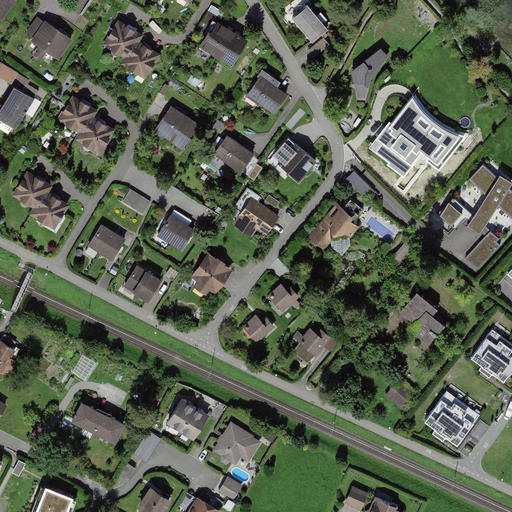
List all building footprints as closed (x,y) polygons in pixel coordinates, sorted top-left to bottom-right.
[(14,0),(0,0),(0,17),(2,18),(14,0)] [(327,29),(305,3),(289,18),(310,43),(327,29)] [(71,39),(39,17),(27,35),(41,45),(35,54),(41,59),(48,50),(58,57),(71,39)] [(146,34),(121,18),(101,51),(126,66),(146,34)] [(202,45),(231,63),(245,40),(218,24),(211,34),(209,33),(202,45)] [(162,56),(141,42),(124,69),(145,82),(162,56)] [(385,60),(375,51),(352,70),(357,99),(366,99),(372,74),(385,60)] [(280,82),(262,70),(259,75),(261,77),(249,94),(274,111),(287,94),(276,86),(280,82)] [(0,115),(18,126),(39,91),(17,77),(0,105),(0,115)] [(101,108),(75,92),(55,125),(81,140),(101,108)] [(460,140),(411,102),(375,148),(392,162),(391,164),(404,174),(420,153),(439,168),(460,140)] [(188,114),(174,104),(157,129),(175,142),(171,148),(180,154),(199,126),(186,117),(188,114)] [(117,130),(96,116),(79,143),(100,156),(117,130)] [(253,153),(227,135),(224,140),(219,137),(213,146),(218,149),(216,152),(211,149),(204,158),(219,168),(225,160),(241,171),(253,153)] [(280,161),(300,178),(315,160),(288,137),(274,154),(281,160),(280,161)] [(511,183),(511,180),(500,174),(498,177),(483,164),(470,179),(487,195),(474,214),(453,196),(438,213),(455,229),(465,218),(470,222),(467,225),(480,233),(481,232),(486,236),(466,257),(479,269),(500,245),(497,241),(500,238),(485,225),(499,205),(511,217),(511,189),(509,187),(511,183)] [(55,184),(29,168),(9,201),(35,216),(55,184)] [(364,194),(373,183),(355,168),(346,178),(364,194)] [(258,174),(252,170),(248,176),(255,180),(258,174)] [(260,197),(248,188),(238,203),(246,209),(237,222),(249,230),(253,225),(257,224),(266,231),(276,216),(256,202),(260,197)] [(150,200),(130,189),(122,202),(142,214),(150,200)] [(71,206),(50,192),(33,219),(54,232),(71,206)] [(280,201),(269,194),(266,200),(276,207),(280,201)] [(358,213),(346,204),(337,215),(328,215),(320,225),(323,227),(315,237),(326,246),(332,238),(349,236),(357,225),(352,221),(358,213)] [(170,214),(157,235),(180,248),(193,227),(170,214)] [(125,238),(101,223),(87,246),(111,261),(125,238)] [(416,253),(406,245),(393,260),(403,268),(416,253)] [(216,293),(232,267),(206,251),(190,278),(216,293)] [(160,279),(136,263),(122,285),(147,300),(160,279)] [(298,301),(282,282),(269,292),(286,311),(298,301)] [(439,306),(418,290),(401,311),(415,323),(411,328),(429,343),(446,323),(433,313),(439,306)] [(272,331),(257,313),(241,326),(256,344),(272,331)] [(306,323),(294,339),(316,356),(328,341),(306,323)] [(490,332),(472,357),(504,380),(511,369),(511,342),(502,336),(500,339),(490,332)] [(16,341),(5,334),(0,341),(0,369),(7,374),(16,360),(10,357),(15,349),(13,348),(16,341)] [(83,353),(74,370),(88,377),(96,360),(83,353)] [(414,391),(398,378),(386,394),(402,407),(414,391)] [(452,383),(448,389),(460,396),(463,390),(452,383)] [(445,394),(425,420),(458,444),(477,417),(467,410),(470,407),(457,397),(454,401),(445,394)] [(165,422),(179,431),(195,407),(180,398),(165,422)] [(101,412),(79,401),(68,421),(90,433),(101,412)] [(179,431),(194,440),(209,416),(195,407),(179,431)] [(123,423),(101,412),(90,433),(112,444),(123,423)] [(254,435),(231,421),(213,451),(236,465),(241,457),(250,462),(262,443),(253,437),(254,435)] [(161,438),(149,431),(134,453),(147,461),(161,438)] [(25,464),(19,461),(14,472),(19,475),(25,464)] [(135,468),(128,463),(121,475),(128,479),(135,468)] [(243,486),(228,477),(219,492),(234,501),(243,486)] [(142,511),(164,511),(172,500),(150,486),(136,508),(142,511)] [(368,494),(352,486),(344,502),(361,510),(368,494)] [(69,511),(74,500),(44,488),(34,511),(69,511)] [(221,511),(222,511),(197,497),(187,511),(221,511)] [(400,511),(402,509),(375,497),(368,511),(400,511)]
